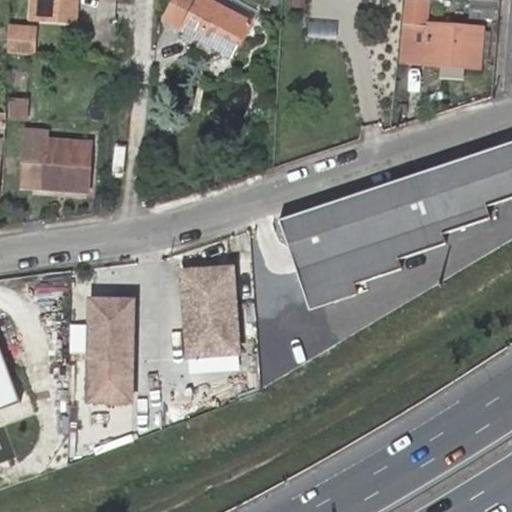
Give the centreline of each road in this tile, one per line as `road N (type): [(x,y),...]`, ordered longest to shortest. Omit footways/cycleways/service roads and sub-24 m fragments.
road 1 (unclassified): [(511,109),(188,223),(0,248)]
road 2 (motorway): [(511,398),(317,511)]
